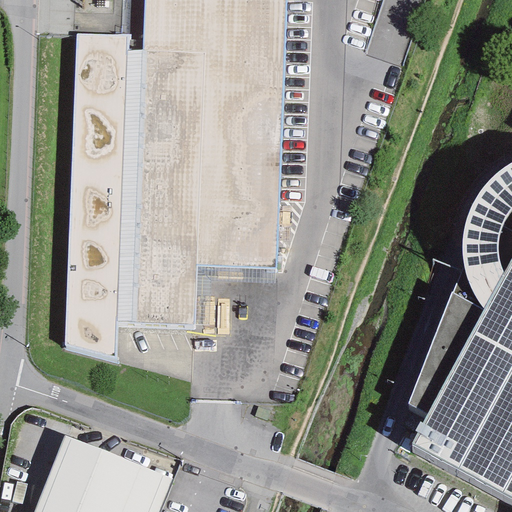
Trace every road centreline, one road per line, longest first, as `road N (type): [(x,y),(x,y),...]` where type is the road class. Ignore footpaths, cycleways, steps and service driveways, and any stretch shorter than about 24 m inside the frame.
road 1 (unknown): [(402,0),(322,197),(326,0)]
road 2 (residential): [(18,0),(2,384)]
road 3 (residential): [(328,496),(2,384)]
road 4 (unknown): [(218,457),(322,197)]
